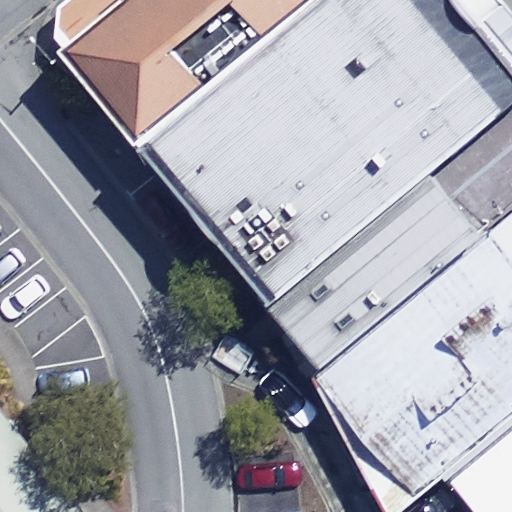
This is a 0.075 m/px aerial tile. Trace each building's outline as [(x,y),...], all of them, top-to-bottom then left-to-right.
[(146,134),(307,0),(120,0),(69,43),(146,134)] [(276,300),(511,102),(511,46),(473,0),(307,0),(146,134),(276,300)] [(395,511),(447,471),(511,415),(511,102),(276,300),(276,301),(324,363),(316,370),(390,511),(395,511)] [(0,511),(88,511),(0,403),(0,511)] [(511,511),(511,415),(447,471),(482,511),(511,511)]
